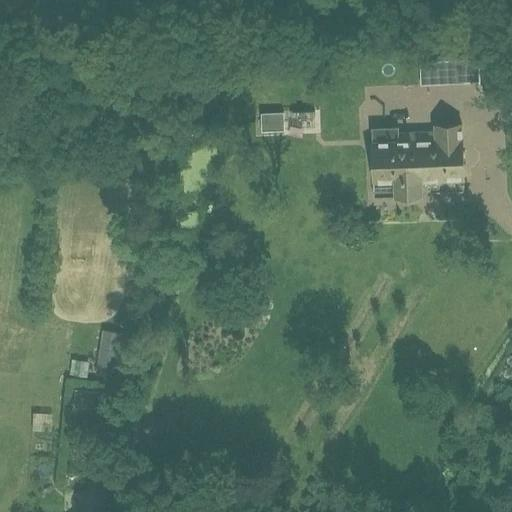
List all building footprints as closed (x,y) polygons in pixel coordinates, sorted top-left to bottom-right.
[(479,59),(464,60),(465,83),(479,82),(479,83),(480,83),(479,59)] [(285,130),(284,112),(261,113),(262,132),(285,131),(285,130)] [(420,180),(462,179),(460,124),(434,125),(434,134),(397,135),(397,126),(372,127),(374,196),(421,195),(420,180)] [(97,392),(80,392),(79,407),(96,408),(97,392)] [(103,455),(101,470),(112,471),(113,456),(103,455)] [(100,483),(96,511),(110,511),(113,484),(100,483)]
